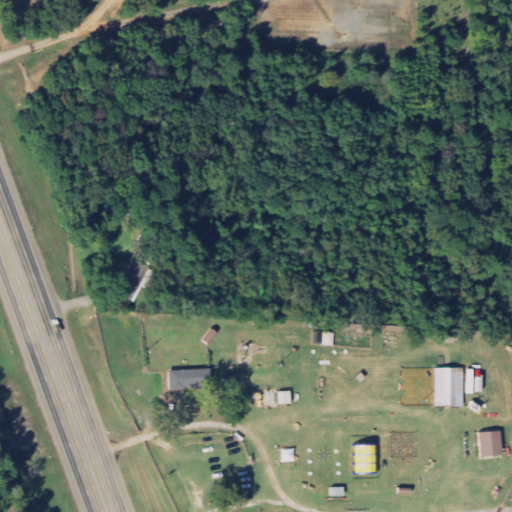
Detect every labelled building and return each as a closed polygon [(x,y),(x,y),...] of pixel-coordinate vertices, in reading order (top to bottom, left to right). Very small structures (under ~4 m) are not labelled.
[(134,300),(152,269),(136,259),(118,290),(134,300)] [(325,345),(336,346),(337,333),(326,332),(325,345)] [(437,407),(465,407),(465,369),(437,368),(437,407)] [(170,371),(171,390),(213,388),(212,369),(170,371)] [(482,457),(504,456),(503,432),(481,433),(482,457)]
